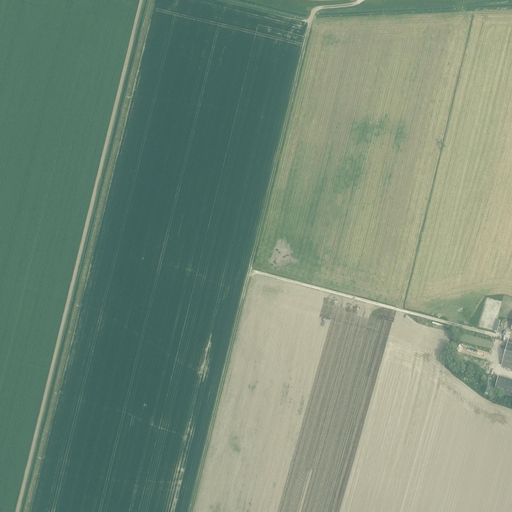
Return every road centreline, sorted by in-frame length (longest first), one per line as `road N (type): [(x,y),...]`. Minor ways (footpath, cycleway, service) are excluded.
road 1 (track): [(188,511),(313,10),(359,0)]
road 2 (track): [(494,335),(249,270)]
road 3 (track): [(359,0),(481,0)]
